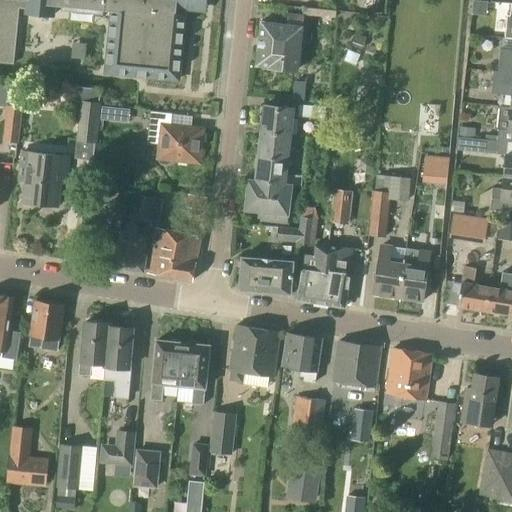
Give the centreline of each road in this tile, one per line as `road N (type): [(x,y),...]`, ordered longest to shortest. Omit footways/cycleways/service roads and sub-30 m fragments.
road 1 (residential): [(244,0),(208,305)]
road 2 (tertiary): [(511,348),(208,305)]
road 3 (tertiary): [(208,305),(0,267)]
